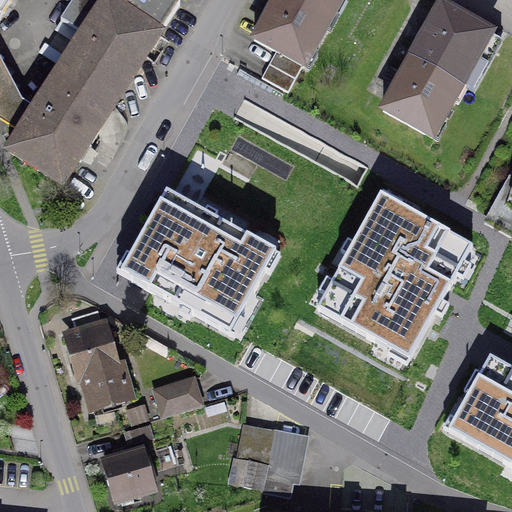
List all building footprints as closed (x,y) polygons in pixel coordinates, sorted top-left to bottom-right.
[(15,0),(0,0),(0,14),(4,17),(15,0)] [(163,36),(106,0),(70,0),(60,17),(81,30),(32,105),(18,126),(4,149),(64,188),(163,36)] [(106,0),(163,36),(185,2),(182,0),(106,0)] [(334,16),(304,0),(277,0),(254,41),(277,53),(262,80),(289,95),(313,53),(334,16)] [(304,0),(334,16),(343,0),(304,0)] [(412,59),(463,87),(483,50),(482,50),(491,34),(442,7),(412,59)] [(0,23),(4,17),(0,14),(0,113),(18,126),(32,105),(22,99),(0,58),(0,23)] [(463,87),(412,59),(383,112),(433,140),(441,125),(442,125),(463,87)] [(511,178),(487,223),(511,236),(511,178)] [(276,256),(166,195),(121,277),(231,337),(276,256)] [(473,249),(381,198),(317,312),(409,363),(473,249)] [(110,320),(64,333),(67,342),(87,416),(132,403),(110,320)] [(511,371),(490,359),(448,434),(511,469),(511,371)] [(194,376),(153,388),(163,419),(203,407),(199,392),(194,376)] [(148,428),(126,434),(129,445),(151,438),(148,428)] [(234,485),(262,490),(273,439),(244,433),(234,485)] [(273,439),(262,490),(295,497),(306,446),(273,439)] [(145,446),(99,459),(102,467),(113,508),(159,495),(145,446)]
